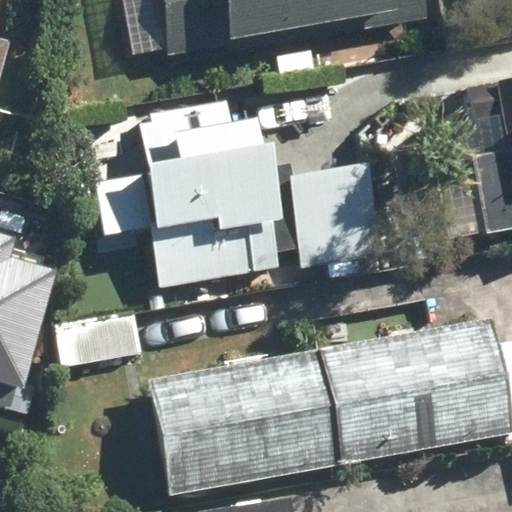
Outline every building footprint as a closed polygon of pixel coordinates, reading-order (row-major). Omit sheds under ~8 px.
[(139,0),(149,59),(409,14),(406,0),(139,0)] [(469,242),(511,233),(511,80),(495,84),(505,129),(492,132),(496,150),(451,159),(469,242)] [(145,288),(263,269),(256,226),(268,225),(256,151),(246,153),(241,124),(216,128),(212,101),(132,114),(134,125),(119,128),(145,288)] [(285,271),(369,257),(355,168),(271,181),(285,271)] [(0,399),(3,401),(41,287),(0,273),(0,399)] [(47,367),(125,354),(118,314),(40,327),(47,367)] [(151,496),(497,436),(477,320),(130,380),(151,496)]
